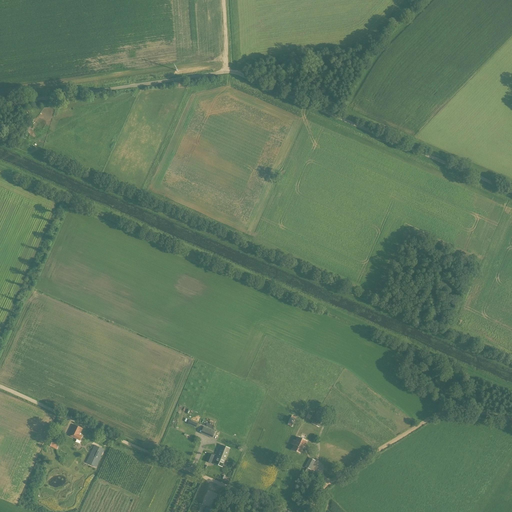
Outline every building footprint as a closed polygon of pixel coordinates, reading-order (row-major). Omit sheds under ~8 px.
[(319,427),(323,417),(316,414),(311,424),(319,427)] [(80,441),(82,437),(79,435),(82,429),(74,425),(69,435),(80,441)] [(215,431),(208,428),(205,435),(212,438),(215,431)] [(294,444),(292,449),(300,453),(303,446),(304,447),(306,441),(297,437),(295,442),(297,442),(295,445),(294,444)] [(96,467),(104,450),(95,445),(86,463),(96,467)] [(230,449),(222,445),(214,463),(222,467),(230,449)] [(335,454),(343,463),(348,458),(340,449),(335,454)] [(211,464),(214,455),(209,453),(205,461),(211,464)] [(310,469),(315,461),(310,458),(305,467),(310,469)]
